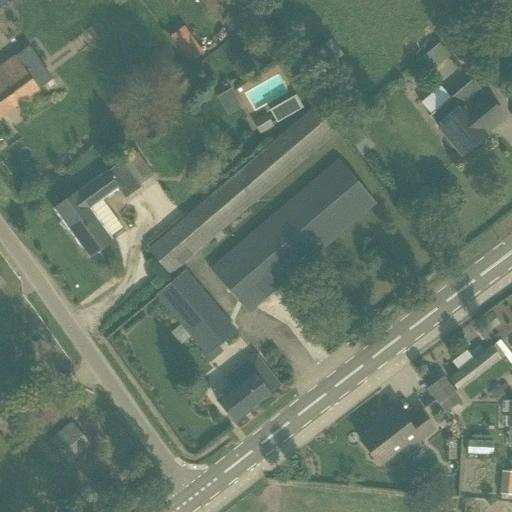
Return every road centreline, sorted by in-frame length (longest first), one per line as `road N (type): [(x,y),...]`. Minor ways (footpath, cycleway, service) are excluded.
road 1 (tertiary): [(191,497),(511,253)]
road 2 (unclassified): [(191,497),(0,235)]
